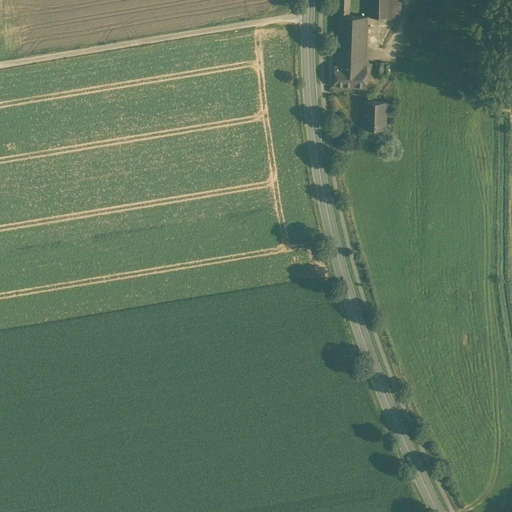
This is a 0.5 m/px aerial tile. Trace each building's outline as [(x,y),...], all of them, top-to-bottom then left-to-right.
[(349,0),(338,0),(338,15),(349,15),(349,0)] [(388,0),(368,0),(368,16),(388,16),(388,0)] [(388,0),(388,16),(400,17),(400,0),(388,0)] [(349,15),(338,15),(336,58),(365,59),(367,16),(349,15)] [(437,20),(413,19),(413,27),(437,28),(437,20)] [(365,59),(336,58),(336,64),(334,64),(333,85),(366,87),(366,65),(365,65),(365,59)] [(386,104),(366,102),(363,128),(364,128),(365,125),(383,127),(383,130),(384,130),(386,104)]
